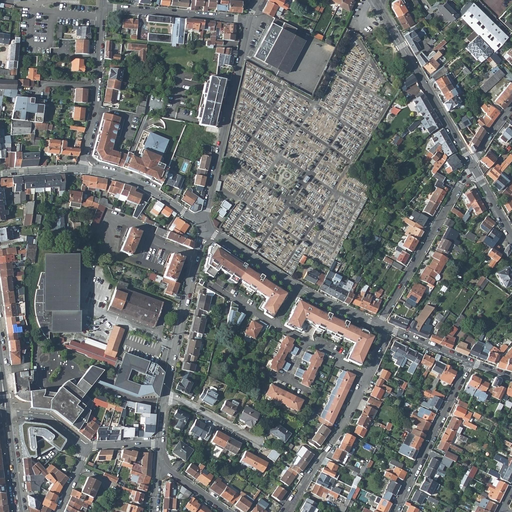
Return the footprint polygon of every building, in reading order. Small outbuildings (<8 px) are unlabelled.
[(198,5),(203,6),(203,0),(190,0),(190,9),(196,10),(196,5),(198,5)] [(208,8),(215,9),(215,3),(215,0),(203,0),(203,6),(203,11),(207,11),(208,8)] [(219,0),(219,4),(218,9),(226,10),(227,0),(219,0)] [(228,0),(228,10),(240,11),(240,0),(228,0)] [(282,0),(268,0),(268,1),(283,8),(285,9),(287,5),(282,2),(282,0)] [(351,0),(340,0),(339,4),(338,5),(349,11),(353,1),(351,0)] [(397,16),(406,11),(402,3),(403,2),(402,0),(396,0),(392,2),(391,7),(397,16)] [(273,13),(275,10),(281,13),(283,8),(268,1),(262,12),(272,17),(273,13)] [(474,3),(460,17),(462,19),(466,23),(474,31),(477,35),(480,38),(494,24),(474,3)] [(452,9),(447,4),(442,5),(437,9),(438,10),(436,12),(438,15),(442,13),(450,22),(458,15),(452,9)] [(404,29),(413,23),(409,16),(406,11),(397,16),(404,29)] [(183,40),(183,34),(185,19),(145,16),(145,17),(146,18),(146,21),(169,23),(172,23),(172,26),(171,35),(148,33),(147,41),(148,41),(182,44),(183,40)] [(137,20),(129,19),(129,20),(123,20),(122,28),(131,29),(130,40),(136,40),(137,20)] [(203,28),(203,21),(191,20),(191,25),(191,30),(198,31),(198,29),(203,30),(203,28)] [(511,26),(506,20),(503,23),(511,31),(511,26)] [(203,28),(204,28),(204,27),(209,27),(209,31),(213,31),(214,22),(203,21),(203,28)] [(281,27),(273,23),(256,58),(288,75),(306,40),(301,37),(304,32),(284,22),(281,27)] [(223,33),(222,40),(233,41),(234,35),(235,35),(235,30),(235,25),(230,24),(230,26),(226,26),(225,27),(225,29),(224,29),(223,34),(223,33)] [(494,24),(480,38),(492,51),(493,52),(507,37),(494,24)] [(80,32),(80,38),(88,39),(90,39),(90,34),(89,34),(90,28),(72,26),(72,30),(75,30),(77,29),(78,29),(80,29),(80,32)] [(415,26),(407,30),(409,33),(403,35),(406,40),(418,31),(415,26)] [(418,31),(406,40),(408,43),(413,53),(422,45),(425,43),(429,40),(427,37),(417,44),(415,40),(418,38),(417,37),(425,31),(423,28),(418,31)] [(470,42),(477,35),(474,31),(466,38),(470,42)] [(0,43),(8,45),(9,35),(0,33),(0,43)] [(215,33),(212,33),(212,37),(210,36),(209,42),(206,41),(205,47),(207,47),(208,45),(214,46),(214,44),(215,39),(215,33)] [(472,53),(473,55),(466,62),(473,69),(479,63),(485,58),(487,55),(492,51),(480,38),(477,35),(470,42),(462,49),(466,53),(469,50),(472,53)] [(0,69),(0,74),(3,75),(13,76),(16,77),(17,63),(17,60),(18,56),(19,39),(15,38),(15,45),(9,45),(8,69),(10,69),(9,71),(0,69)] [(76,40),(75,54),(87,54),(88,41),(80,40),(76,40)] [(421,66),(422,65),(437,50),(441,46),(446,42),(443,40),(433,49),(432,50),(432,51),(426,57),(425,56),(418,62),(421,66)] [(110,56),(111,42),(105,41),(104,59),(115,60),(115,57),(110,56)] [(143,63),(145,45),(128,43),(127,50),(138,51),(137,63),(143,63)] [(424,48),(415,56),(418,62),(425,56),(423,54),(429,48),(425,43),(422,45),(424,48)] [(422,45),(413,53),(415,56),(424,48),(422,45)] [(228,49),(216,49),(215,53),(218,54),(233,57),(235,57),(236,52),(230,51),(230,49),(228,49)] [(437,50),(422,65),(429,72),(438,63),(434,60),(441,54),(437,50)] [(496,64),(501,60),(493,52),(492,51),(487,55),(491,59),(496,64)] [(233,57),(218,54),(217,64),(231,67),(233,57)] [(71,59),(71,72),(83,73),(83,67),(82,67),(83,60),(71,59)] [(490,70),(493,74),(498,69),(495,66),(490,70)] [(462,70),(466,75),(470,72),(465,67),(462,70)] [(109,69),(107,80),(119,82),(121,71),(118,70),(109,69)] [(502,76),(504,75),(499,69),(498,69),(493,74),(499,79),(502,76)] [(488,79),(493,74),(490,70),(489,70),(484,75),(486,77),(488,79)] [(488,79),(483,84),(479,87),(484,93),(499,79),(493,74),(488,79)] [(415,82),(411,75),(402,82),(405,88),(415,82)] [(216,77),(209,76),(207,83),(204,83),(202,93),(205,94),(221,97),(223,97),(225,86),(222,86),(224,79),(221,79),(217,78),(216,77)] [(441,78),(435,82),(439,90),(449,84),(447,80),(444,76),(441,78)] [(106,88),(117,90),(120,91),(121,82),(119,82),(107,80),(106,88)] [(0,88),(4,89),(2,96),(15,98),(15,95),(17,88),(15,88),(16,82),(13,81),(3,81),(0,81),(0,88)] [(439,90),(443,96),(454,89),(454,88),(455,86),(452,81),(449,84),(439,90)] [(509,101),(511,97),(511,84),(510,82),(494,101),(503,109),(509,101)] [(114,104),(116,92),(117,90),(106,88),(104,102),(114,104)] [(75,89),(74,103),(86,103),(87,90),(75,89)] [(454,89),(443,96),(446,102),(455,96),(456,97),(460,94),(458,91),(456,92),(454,89)] [(447,111),(455,106),(460,102),(461,103),(465,100),(460,93),(460,94),(456,97),(455,96),(446,102),(443,104),(447,111)] [(221,97),(205,94),(202,108),(218,111),(221,97)] [(15,98),(11,120),(27,122),(28,113),(35,114),(34,122),(35,122),(41,123),(42,110),(43,106),(43,103),(43,100),(36,100),(25,99),(26,97),(15,95),(15,98)] [(422,118),(433,112),(423,95),(415,100),(412,101),(415,107),(418,112),(419,113),(422,118)] [(497,117),(499,114),(491,107),(490,106),(489,107),(490,108),(488,110),(484,105),(480,108),(486,115),(486,116),(493,122),(497,117)] [(143,115),(144,108),(140,107),(137,106),(135,113),(143,115)] [(84,109),(74,107),(73,115),(73,119),(72,120),(83,121),(84,109)] [(202,108),(200,108),(198,119),(200,119),(216,122),(218,123),(221,112),(218,111),(202,108)] [(429,135),(441,127),(433,112),(422,118),(413,123),(406,131),(408,133),(409,132),(415,126),(421,122),(424,120),(429,128),(426,130),(429,135)] [(113,164),(122,166),(127,156),(110,150),(119,118),(105,114),(103,118),(102,117),(96,138),(98,138),(96,146),(95,145),(92,156),(96,161),(113,165),(113,164)] [(459,120),(464,128),(470,125),(469,123),(468,120),(465,116),(459,119),(459,120)] [(485,132),(493,122),(486,116),(483,120),(482,120),(481,121),(480,122),(480,123),(479,125),(480,126),(485,132)] [(216,122),(200,119),(199,125),(208,126),(211,127),(215,128),(216,122)] [(11,135),(31,134),(34,133),(34,130),(35,122),(34,122),(27,122),(11,120),(11,135)] [(34,130),(46,131),(47,124),(44,123),(41,123),(35,122),(34,130)] [(473,152),(485,132),(480,126),(474,136),(476,137),(472,144),(472,146),(469,148),(469,149),(471,152),(471,153),(472,153),(473,153),(473,152)] [(434,152),(449,140),(443,129),(434,137),(437,143),(436,144),(434,145),(434,146),(432,148),(432,149),(434,152)] [(122,166),(122,168),(141,175),(161,186),(163,182),(166,173),(168,167),(159,163),(168,140),(149,133),(139,159),(132,156),(133,154),(128,153),(127,156),(122,166)] [(1,137),(0,136),(0,144),(2,144),(5,144),(10,144),(9,136),(4,136),(1,137)] [(50,153),(57,154),(58,148),(59,141),(48,140),(49,140),(45,140),(43,153),(50,153)] [(66,155),(77,156),(81,141),(77,140),(76,147),(75,149),(74,149),(74,147),(72,147),(72,149),(68,148),(67,148),(66,155)] [(452,146),(449,140),(434,152),(436,153),(433,156),(433,157),(430,160),(434,163),(439,157),(443,153),(441,151),(442,150),(442,151),(452,146)] [(456,152),(452,146),(442,151),(443,152),(445,155),(441,159),(439,157),(434,163),(433,165),(435,167),(432,171),(435,173),(440,167),(441,166),(442,165),(443,163),(444,162),(445,160),(445,159),(445,158),(446,158),(446,157),(456,152)] [(5,150),(0,150),(0,158),(4,158),(4,160),(4,163),(3,167),(13,168),(14,153),(10,152),(5,152),(5,150)] [(496,160),(498,158),(489,150),(487,152),(496,160)] [(487,152),(480,161),(489,168),(496,160),(487,152)] [(19,167),(37,166),(39,153),(20,154),(19,167)] [(430,154),(425,160),(428,162),(430,160),(433,157),(433,156),(432,155),(430,154)] [(205,171),(207,171),(210,157),(203,155),(201,155),(198,169),(205,171)] [(445,169),(447,174),(460,167),(454,155),(449,158),(449,159),(446,161),(449,167),(445,169)] [(494,181),(508,164),(511,161),(511,160),(511,156),(509,155),(499,166),(497,165),(493,169),(491,171),(491,170),(487,175),(494,181)] [(506,177),(510,172),(511,168),(508,164),(494,181),(491,184),(498,191),(503,186),(503,187),(509,182),(506,179),(507,178),(506,177)] [(163,182),(178,189),(182,179),(176,177),(166,173),(163,182)] [(442,183),(444,178),(435,173),(431,177),(437,180),(442,183)] [(51,176),(52,187),(52,188),(58,187),(60,187),(59,175),(51,176)] [(34,177),(34,188),(43,188),(43,176),(35,177),(34,177)] [(43,176),(43,188),(44,192),(50,192),(50,204),(53,203),(52,193),(52,191),(52,189),(52,188),(52,187),(51,176),(50,176),(43,176)] [(86,196),(87,195),(83,195),(84,189),(85,189),(85,187),(88,187),(89,176),(86,176),(83,176),(82,181),(80,193),(80,198),(86,200),(86,196)] [(89,176),(88,187),(94,189),(96,178),(89,176)] [(34,188),(34,177),(21,178),(21,184),(24,184),(24,189),(24,192),(24,194),(29,194),(29,189),(34,188)] [(12,178),(0,178),(0,188),(1,188),(2,188),(7,187),(12,186),(12,185),(12,178)] [(12,178),(12,185),(13,185),(13,191),(13,192),(19,192),(19,184),(21,184),(21,178),(12,178)] [(96,178),(94,189),(105,191),(107,180),(96,178)] [(427,201),(437,207),(447,190),(441,187),(442,184),(442,183),(437,180),(433,187),(436,188),(433,193),(433,192),(427,201)] [(113,193),(115,193),(119,195),(123,185),(115,182),(114,187),(110,186),(108,191),(111,192),(111,194),(112,194),(113,193)] [(123,185),(119,195),(118,198),(117,200),(124,202),(124,201),(130,187),(123,185)] [(130,187),(124,201),(139,206),(144,195),(135,191),(135,189),(130,187)] [(507,199),(511,192),(511,187),(510,190),(508,188),(507,187),(501,194),(507,199)] [(11,200),(3,201),(1,188),(0,188),(0,205),(8,204),(12,204),(11,200)] [(194,213),(201,211),(205,192),(202,191),(201,191),(200,198),(191,192),(192,191),(192,190),(191,189),(190,188),(189,188),(187,189),(182,196),(183,197),(181,200),(190,206),(188,209),(194,213)] [(472,205),(479,200),(473,189),(464,195),(469,204),(466,208),(468,209),(470,206),(472,205)] [(68,191),(68,202),(70,202),(69,207),(79,208),(79,203),(80,198),(80,193),(68,191)] [(511,192),(507,199),(506,200),(506,201),(503,203),(508,212),(511,208),(511,192)] [(430,217),(431,217),(436,209),(437,207),(427,201),(421,197),(417,195),(416,198),(417,200),(426,204),(423,210),(422,212),(424,213),(427,215),(426,216),(427,217),(428,216),(430,217)] [(92,202),(98,204),(102,206),(104,199),(100,197),(99,199),(92,197),(92,202)] [(80,198),(79,203),(87,206),(88,201),(86,200),(80,198)] [(102,206),(105,207),(111,209),(112,206),(107,204),(107,200),(104,199),(102,206)] [(223,200),(219,206),(222,207),(221,209),(220,208),(216,214),(222,218),(226,212),(225,212),(226,210),(227,210),(230,205),(223,200)] [(420,209),(423,210),(426,204),(417,200),(416,202),(421,205),(420,207),(420,209)] [(479,200),(472,205),(470,206),(468,209),(463,216),(461,220),(465,222),(468,217),(467,216),(469,214),(469,213),(471,213),(473,211),(476,216),(485,211),(479,200)] [(26,202),(26,203),(23,226),(30,225),(32,214),(34,201),(26,202)] [(88,201),(87,206),(97,209),(98,204),(92,202),(88,201)] [(157,201),(152,209),(158,213),(159,212),(168,218),(172,211),(157,201)] [(8,204),(0,205),(0,221),(4,221),(3,216),(7,215),(7,210),(3,211),(2,208),(9,207),(8,204)] [(86,234),(94,234),(105,207),(102,206),(98,204),(97,209),(86,234)] [(407,208),(406,207),(404,209),(407,211),(403,216),(405,217),(406,218),(411,213),(407,208)] [(452,208),(450,212),(461,220),(463,216),(452,208)] [(136,218),(138,219),(157,227),(158,224),(148,220),(147,218),(144,216),(140,213),(136,218)] [(55,216),(55,224),(63,224),(63,215),(55,216)] [(486,217),(480,225),(486,229),(485,232),(480,239),(482,241),(495,224),(486,217)] [(183,234),(188,226),(176,219),(170,228),(172,230),(170,233),(181,237),(183,234)] [(454,223),(447,219),(444,225),(450,229),(454,223)] [(422,232),(423,230),(414,224),(410,221),(408,224),(409,225),(414,228),(411,233),(409,235),(407,237),(416,242),(422,232)] [(0,241),(12,240),(11,231),(16,230),(16,229),(17,228),(16,227),(8,228),(1,229),(0,228),(0,241)] [(155,234),(164,238),(166,233),(167,234),(168,232),(165,231),(157,227),(155,234)] [(140,233),(129,228),(120,251),(130,256),(140,233)] [(447,228),(442,237),(443,237),(442,239),(446,241),(447,240),(449,236),(452,237),(452,238),(454,235),(455,235),(456,234),(457,234),(457,233),(447,228)] [(493,228),(486,238),(491,241),(481,256),(484,258),(486,255),(494,244),(501,234),(493,228)] [(166,239),(192,250),(194,243),(193,243),(186,240),(181,237),(170,233),(169,232),(166,239)] [(464,237),(473,243),(476,237),(468,232),(464,237)] [(407,237),(407,236),(402,244),(399,242),(396,247),(403,252),(405,249),(410,252),(416,242),(407,237)] [(442,239),(436,248),(437,249),(435,252),(444,257),(446,253),(446,254),(450,247),(452,244),(446,241),(442,239)] [(33,263),(36,245),(31,244),(26,244),(26,246),(25,253),(24,260),(24,262),(33,263)] [(239,267),(243,270),(245,267),(246,265),(243,263),(241,266),(239,264),(240,262),(228,254),(226,256),(222,253),(224,251),(212,244),(210,247),(207,246),(206,253),(207,254),(206,258),(205,257),(203,267),(205,269),(203,272),(212,278),(218,269),(219,267),(231,275),(230,276),(228,279),(235,284),(238,278),(239,277),(235,275),(239,267)] [(494,244),(486,255),(493,260),(489,266),(492,268),(502,254),(497,251),(499,247),(494,244)] [(507,256),(511,250),(508,245),(503,253),(507,256)] [(16,251),(16,254),(25,253),(26,246),(21,247),(21,250),(16,251)] [(15,247),(0,249),(0,256),(16,254),(16,251),(15,247)] [(391,259),(403,266),(408,256),(405,254),(405,253),(403,252),(396,247),(394,251),(399,254),(396,259),(393,258),(392,258),(391,259)] [(433,258),(428,268),(426,267),(418,280),(431,286),(434,280),(433,280),(437,274),(438,274),(447,259),(444,257),(435,252),(432,257),(433,258)] [(16,254),(0,256),(0,263),(24,260),(25,253),(16,254)] [(171,254),(162,278),(173,282),(181,258),(171,254)] [(77,255),(44,255),(44,273),(41,273),(38,278),(37,282),(35,288),(34,296),(34,298),(34,304),(34,307),(35,314),(37,320),(39,324),(42,329),(42,331),(44,335),(46,337),(49,340),(50,320),(52,320),(51,332),(65,333),(80,333),(80,312),(77,311),(77,255)] [(390,266),(392,262),(385,257),(382,261),(390,266)] [(24,262),(24,260),(0,263),(0,270),(11,269),(11,268),(19,267),(24,266),(24,262)] [(402,267),(392,262),(390,266),(399,271),(402,267)] [(218,269),(230,276),(231,275),(219,267),(218,269)] [(239,267),(235,275),(239,277),(243,270),(239,267)] [(259,276),(245,267),(243,270),(239,277),(238,278),(241,280),(240,281),(247,286),(245,290),(251,294),(254,290),(266,298),(260,307),(264,310),(262,313),(270,318),(274,311),(277,306),(278,306),(286,294),(262,278),(263,277),(260,275),(259,276)] [(511,275),(508,268),(498,275),(505,288),(511,283),(511,275)] [(11,269),(0,270),(0,278),(23,276),(23,275),(23,272),(12,273),(11,269)] [(303,279),(314,284),(315,283),(320,286),(324,279),(325,277),(327,275),(325,274),(324,275),(320,273),(320,274),(316,272),(314,276),(307,272),(303,279)] [(324,279),(320,286),(319,290),(325,293),(333,278),(335,273),(333,272),(332,273),(329,279),(328,281),(324,279)] [(484,273),(472,291),(475,293),(480,286),(485,279),(487,275),(484,273)] [(174,297),(174,299),(180,301),(181,296),(175,294),(179,284),(173,282),(162,278),(155,275),(154,281),(159,282),(159,281),(167,284),(164,293),(167,294),(168,292),(175,295),(174,297)] [(333,278),(325,293),(331,296),(341,277),(339,275),(336,282),(333,280),(334,279),(333,278)] [(23,276),(0,278),(0,280),(2,293),(11,291),(10,283),(14,282),(13,281),(23,280),(22,278),(23,276)] [(344,278),(341,277),(331,296),(337,299),(346,282),(347,280),(345,279),(343,284),(341,288),(337,286),(339,283),(341,282),(344,278)] [(346,282),(337,299),(343,302),(349,292),(344,290),(346,286),(346,287),(349,281),(347,280),(346,282)] [(116,286),(107,311),(153,327),(157,317),(158,313),(162,303),(125,290),(127,284),(118,281),(116,287),(116,286)] [(349,292),(343,302),(348,305),(349,302),(353,295),(351,294),(356,285),(354,283),(349,292)] [(425,288),(415,283),(406,298),(408,298),(416,303),(425,288)] [(361,300),(364,294),(365,291),(368,287),(364,285),(360,291),(361,292),(360,295),(358,295),(357,297),(353,295),(349,302),(358,306),(361,300)] [(2,293),(3,305),(23,303),(23,292),(23,288),(17,288),(15,289),(15,291),(11,291),(2,293)] [(377,288),(372,297),(374,298),(375,297),(378,299),(382,290),(377,288)] [(205,292),(204,296),(210,297),(213,296),(214,293),(206,289),(205,292)] [(199,290),(197,302),(209,305),(210,297),(204,296),(205,292),(199,290)] [(369,304),(371,299),(372,297),(364,294),(361,300),(358,306),(366,310),(369,304)] [(408,298),(405,302),(413,307),(416,303),(408,298)] [(375,314),(380,303),(381,301),(379,300),(379,301),(371,299),(369,304),(366,310),(375,314)] [(297,301),(296,300),(294,303),(296,303),(292,314),(291,314),(288,320),(289,320),(285,327),(294,331),(295,328),(299,330),(304,320),(317,327),(316,330),(320,332),(322,329),(332,333),(331,337),(335,339),(336,338),(338,339),(339,337),(352,343),(345,359),(360,366),(372,339),(370,338),(371,336),(368,335),(370,332),(364,330),(364,331),(360,329),(360,330),(347,324),(348,323),(340,319),(340,321),(330,316),(330,315),(323,311),(323,313),(297,301)] [(209,305),(197,302),(194,313),(200,315),(201,311),(210,313),(212,305),(209,305)] [(237,306),(231,302),(226,324),(232,326),(233,324),(238,326),(244,315),(240,313),(239,314),(236,312),(237,306)] [(23,303),(3,305),(5,318),(24,316),(23,303)] [(409,326),(407,331),(417,335),(419,331),(420,328),(421,327),(421,326),(423,323),(427,317),(428,316),(433,310),(426,306),(414,322),(413,322),(409,326)] [(194,313),(191,325),(204,327),(205,320),(199,319),(200,315),(194,313)] [(443,317),(438,313),(430,324),(435,328),(437,325),(442,318),(443,317)] [(408,321),(395,315),(393,319),(390,318),(388,323),(404,330),(408,321)] [(460,315),(447,332),(451,334),(454,330),(462,317),(460,315)] [(24,316),(5,318),(6,326),(14,325),(14,328),(19,328),(18,322),(21,320),(25,319),(24,317),(24,316)] [(420,328),(419,331),(417,335),(427,339),(430,332),(431,329),(429,328),(430,326),(428,325),(431,319),(427,317),(423,323),(421,326),(421,327),(420,328)] [(246,327),(244,337),(250,338),(250,337),(254,339),(259,329),(262,331),(266,325),(266,324),(259,321),(257,325),(255,324),(255,323),(251,321),(249,325),(249,326),(248,328),(246,327)] [(14,325),(6,326),(7,334),(16,333),(19,333),(21,332),(20,328),(19,328),(14,328),(14,325)] [(204,327),(191,325),(189,336),(195,337),(196,333),(202,335),(204,327)] [(83,346),(70,341),(68,346),(63,344),(63,347),(67,348),(93,357),(93,358),(114,366),(117,358),(114,357),(123,330),(113,326),(107,343),(106,346),(86,338),(83,346)] [(451,337),(452,338),(457,332),(454,330),(451,334),(447,332),(445,335),(451,337)] [(445,335),(437,332),(435,337),(432,335),(430,340),(439,344),(445,336),(445,335)] [(16,333),(7,334),(8,341),(17,340),(17,342),(20,341),(20,337),(16,337),(16,333)] [(452,338),(451,337),(445,335),(445,336),(439,344),(451,349),(453,343),(452,343),(454,339),(452,338)] [(476,343),(468,354),(477,357),(480,348),(481,346),(482,345),(479,344),(483,336),(482,335),(476,343)] [(189,336),(186,347),(199,350),(201,339),(195,337),(189,336)] [(292,341),(285,337),(284,341),(283,340),(281,344),(279,348),(279,349),(275,357),(274,357),(272,360),(270,365),(271,365),(269,369),(275,372),(278,368),(286,372),(288,369),(290,365),(282,361),(286,352),(294,357),(296,353),(298,350),(290,346),(292,341)] [(467,356),(468,354),(476,343),(474,341),(476,340),(474,339),(473,340),(471,339),(466,346),(462,344),(462,343),(459,341),(457,346),(456,345),(454,350),(467,356)] [(502,353),(504,351),(511,342),(506,339),(499,348),(501,349),(498,352),(499,353),(499,354),(500,356),(502,353)] [(17,342),(17,340),(8,341),(9,352),(18,351),(18,347),(21,347),(22,348),(22,350),(23,350),(25,346),(23,344),(21,344),(20,341),(17,342)] [(408,349),(394,342),(390,351),(398,355),(400,356),(397,363),(396,364),(399,366),(408,349)] [(480,348),(477,357),(485,361),(489,353),(489,351),(483,349),(483,347),(481,346),(480,348)] [(44,387),(44,390),(42,392),(42,391),(37,392),(36,385),(31,381),(31,390),(28,392),(15,393),(15,397),(18,399),(22,401),(28,403),(30,403),(34,402),(38,399),(52,411),(70,425),(81,409),(89,412),(92,404),(93,402),(84,395),(94,382),(96,380),(103,371),(42,347),(40,362),(43,382),(44,385),(44,387)] [(184,359),(196,361),(199,350),(186,347),(184,359)] [(408,349),(399,366),(402,368),(405,361),(406,359),(417,365),(422,356),(408,349)] [(510,355),(509,354),(505,359),(500,357),(496,368),(498,368),(505,370),(508,359),(509,360),(511,356),(511,349),(511,350),(511,351),(511,353),(510,355)] [(9,352),(10,360),(12,369),(23,368),(21,357),(22,356),(23,356),(23,353),(18,351),(9,352)] [(301,383),(308,386),(310,382),(311,382),(312,379),(314,375),(313,375),(315,370),(317,366),(318,366),(320,363),(321,360),(320,359),(322,354),(315,351),(313,356),(305,352),(303,355),(302,359),(310,363),(308,367),(306,372),(298,368),(296,371),(294,375),(303,379),(301,383)] [(158,398),(163,373),(156,365),(124,353),(113,386),(147,399),(158,398)] [(498,356),(489,353),(485,361),(495,364),(498,356)] [(431,370),(438,373),(433,383),(436,384),(439,379),(445,366),(438,362),(440,356),(437,354),(434,360),(436,361),(431,370)] [(420,363),(427,367),(426,370),(421,378),(424,380),(434,360),(424,355),(420,363)] [(184,359),(181,370),(185,371),(191,372),(193,373),(196,361),(184,359)] [(445,366),(439,379),(450,385),(456,373),(450,370),(450,368),(445,365),(445,366)] [(383,370),(379,378),(386,381),(390,373),(383,370)] [(31,371),(12,373),(15,393),(28,392),(27,382),(31,381),(31,378),(31,371)] [(177,383),(175,390),(189,395),(190,393),(187,392),(191,384),(186,382),(191,372),(185,371),(180,384),(177,383)] [(325,406),(320,417),(323,420),(326,422),(330,425),(332,421),(330,420),(331,419),(334,420),(334,421),(338,414),(337,414),(334,412),(334,411),(336,412),(339,405),(338,404),(338,403),(341,405),(342,405),(343,401),(345,398),(344,398),(343,397),(341,396),(342,395),(343,396),(347,389),(345,388),(345,387),(347,388),(348,389),(349,389),(350,386),(352,382),(350,381),(349,381),(349,379),(351,380),(352,377),(342,372),(340,375),(335,384),(336,385),(333,391),(332,391),(328,400),(329,401),(326,407),(325,406)] [(480,380),(471,376),(467,385),(473,388),(471,393),(473,394),(475,389),(480,380)] [(495,378),(491,387),(496,389),(497,388),(501,380),(495,378)] [(378,379),(374,387),(389,394),(391,389),(381,385),(383,381),(378,379)] [(140,399),(147,399),(113,386),(96,380),(94,382),(140,399)] [(480,380),(475,389),(484,394),(489,384),(480,380)] [(511,383),(509,383),(501,399),(505,401),(507,395),(511,397),(511,383)] [(271,384),(266,396),(270,398),(270,399),(277,402),(278,401),(286,405),(285,406),(293,409),(294,408),(298,410),(303,399),(298,397),(299,396),(292,393),(292,394),(287,392),(282,389),(283,388),(276,385),(276,386),(271,384)] [(370,395),(378,400),(381,394),(386,396),(387,395),(388,395),(387,396),(398,402),(399,400),(399,399),(389,394),(374,387),(370,395)] [(499,388),(498,389),(497,388),(496,389),(491,387),(487,395),(485,398),(489,399),(492,401),(494,398),(498,400),(504,390),(499,388)] [(430,396),(441,401),(445,394),(434,388),(432,393),(430,396)] [(478,396),(476,400),(482,403),(485,398),(487,395),(484,394),(475,389),(473,394),(472,396),(472,397),(474,397),(475,394),(478,396)] [(205,402),(204,403),(212,407),(218,396),(208,390),(207,391),(204,390),(199,398),(203,400),(202,400),(203,401),(205,402)] [(430,411),(435,413),(442,401),(441,401),(430,396),(424,392),(421,398),(425,400),(427,397),(430,399),(432,400),(430,402),(428,406),(431,407),(430,411)] [(381,403),(369,397),(367,402),(378,408),(379,406),(381,403)] [(30,403),(31,409),(52,411),(38,399),(34,402),(30,403)] [(92,404),(106,408),(107,404),(94,400),(93,402),(92,404)] [(122,409),(125,410),(126,405),(127,402),(121,400),(119,408),(122,409)] [(226,401),(220,411),(231,417),(237,406),(236,406),(237,403),(232,400),(230,404),(226,401)] [(468,405),(459,400),(457,405),(466,409),(468,405)] [(149,410),(149,406),(141,404),(136,403),(128,401),(127,402),(126,405),(135,409),(134,413),(142,413),(149,414),(149,410)] [(492,419),(495,420),(502,406),(499,404),(493,417),(492,419)] [(374,411),(365,406),(361,415),(370,419),(374,411)] [(453,415),(467,422),(467,423),(470,417),(469,417),(464,415),(466,411),(457,407),(453,415)] [(258,414),(246,408),(239,419),(246,422),(247,421),(248,421),(246,425),(251,427),(258,414)] [(81,409),(70,425),(75,429),(78,431),(84,423),(85,424),(86,419),(89,412),(81,409)] [(181,431),(188,416),(177,410),(173,417),(179,420),(175,428),(181,431)] [(434,415),(425,410),(421,417),(417,415),(412,412),(410,415),(430,424),(434,415)] [(153,426),(154,418),(148,417),(149,414),(142,413),(142,417),(144,417),(143,425),(144,425),(153,426)] [(370,419),(361,415),(360,416),(359,419),(356,425),(357,426),(353,434),(362,439),(366,430),(365,430),(370,419)] [(416,427),(414,430),(424,435),(430,424),(410,415),(409,417),(409,418),(412,419),(412,420),(413,421),(418,423),(416,427)] [(452,418),(446,429),(455,433),(456,432),(458,433),(462,424),(460,423),(460,422),(452,418)] [(78,431),(90,441),(92,439),(90,438),(95,432),(97,431),(98,428),(86,419),(85,424),(84,423),(78,431)] [(209,428),(196,420),(190,431),(204,439),(209,428)] [(19,433),(22,458),(30,457),(29,451),(31,451),(32,450),(33,450),(33,449),(34,449),(34,448),(34,447),(33,437),(33,436),(39,437),(40,437),(41,438),(45,441),(46,442),(47,442),(48,441),(49,441),(49,440),(55,432),(49,427),(47,426),(44,425),(40,424),(23,422),(22,422),(18,425),(18,426),(19,433)] [(324,439),(333,427),(331,426),(330,425),(326,422),(323,427),(321,426),(316,433),(324,439)] [(275,423),(268,432),(283,443),(289,434),(275,423)] [(137,430),(137,425),(134,424),(133,428),(123,428),(122,437),(133,437),(133,431),(137,431),(137,430)] [(144,431),(143,437),(150,437),(154,433),(154,426),(153,426),(144,425),(144,431)] [(97,431),(97,441),(107,440),(107,432),(107,431),(108,427),(98,427),(98,428),(97,431)] [(424,435),(414,430),(412,429),(409,434),(422,440),(424,435)] [(446,429),(441,440),(449,445),(451,441),(453,438),(454,436),(459,438),(458,439),(465,443),(467,439),(455,433),(446,429)] [(107,431),(107,432),(107,440),(116,440),(119,430),(111,430),(107,431)] [(228,438),(216,431),(211,442),(223,448),(228,438)] [(58,451),(61,447),(64,442),(64,440),(56,433),(55,432),(49,440),(49,441),(48,441),(47,442),(46,442),(45,441),(41,438),(40,437),(39,437),(33,436),(33,437),(34,447),(34,448),(34,449),(33,449),(33,450),(32,450),(31,451),(29,451),(30,457),(32,457),(33,458),(53,447),(58,451)] [(316,433),(311,440),(309,439),(307,442),(317,449),(324,439),(316,433)] [(372,447),(345,434),(341,443),(350,448),(353,443),(354,441),(364,446),(363,447),(371,450),(372,447)] [(421,442),(412,437),(409,445),(408,447),(416,451),(421,442)] [(228,438),(223,448),(220,452),(224,454),(226,451),(234,455),(240,444),(228,438)] [(441,440),(436,449),(445,454),(443,457),(452,461),(454,462),(457,457),(446,452),(448,447),(454,450),(456,448),(449,445),(441,440)] [(178,442),(171,453),(184,462),(191,451),(178,442)] [(349,450),(350,448),(341,443),(338,449),(350,455),(351,455),(353,452),(349,450)] [(412,460),(416,451),(408,447),(406,446),(402,444),(397,453),(412,460)] [(307,463),(313,455),(300,446),(294,454),(297,456),(307,463)] [(350,455),(338,449),(337,448),(332,458),(341,463),(345,455),(347,457),(349,457),(350,455)] [(109,459),(112,449),(106,449),(102,449),(99,450),(95,460),(109,459)] [(135,457),(136,453),(131,451),(130,451),(130,453),(127,452),(122,450),(120,458),(124,459),(122,463),(128,464),(129,461),(133,462),(135,457)] [(280,454),(272,450),(267,457),(274,462),(276,459),(280,454)] [(131,471),(150,477),(152,454),(136,452),(136,453),(135,457),(142,458),(141,466),(133,463),(132,465),(131,471)] [(245,452),(241,460),(251,465),(256,457),(245,452)] [(511,458),(508,457),(507,460),(495,455),(492,460),(502,464),(511,469),(511,458)] [(307,463),(297,456),(288,468),(296,474),(299,470),(301,471),(307,463)] [(33,458),(32,457),(30,457),(22,458),(24,476),(42,473),(43,477),(48,473),(45,469),(50,465),(48,464),(44,468),(42,466),(33,458)] [(256,457),(251,465),(263,471),(267,463),(256,457)] [(448,468),(452,461),(443,457),(440,462),(432,458),(427,467),(440,473),(443,466),(448,468)] [(400,470),(402,465),(391,459),(388,464),(395,467),(400,470)] [(321,472),(332,478),(334,473),(335,471),(337,467),(328,462),(325,469),(323,468),(321,472)] [(344,467),(352,471),(362,476),(363,474),(366,468),(368,464),(365,463),(363,466),(362,465),(359,470),(346,464),(344,467)] [(199,464),(196,468),(190,464),(185,472),(195,479),(195,478),(202,469),(203,467),(199,464)] [(506,470),(502,479),(510,484),(511,482),(511,481),(511,480),(511,479),(511,469),(502,464),(500,467),(504,469),(506,470)] [(67,479),(68,478),(51,465),(50,465),(45,469),(48,473),(54,481),(56,482),(61,487),(62,486),(67,479)] [(202,469),(195,478),(205,485),(212,476),(207,472),(208,471),(205,468),(206,466),(205,465),(203,467),(202,469)] [(470,478),(472,479),(477,468),(472,466),(470,470),(467,476),(470,478)] [(281,473),(283,475),(279,481),(287,486),(296,474),(288,468),(286,467),(281,473)] [(400,470),(395,467),(391,475),(385,472),(382,476),(394,482),(396,478),(402,481),(406,473),(400,470)] [(427,467),(423,475),(432,480),(435,473),(439,475),(440,475),(441,476),(443,477),(444,475),(440,473),(427,467)] [(490,469),(488,474),(500,480),(502,479),(500,474),(490,469)] [(145,492),(150,477),(131,471),(129,474),(133,475),(132,476),(134,478),(132,482),(136,483),(139,484),(137,489),(145,492)] [(362,476),(352,471),(351,474),(355,477),(352,485),(356,487),(362,476)] [(42,473),(24,476),(25,482),(32,481),(33,484),(35,485),(39,487),(41,483),(43,478),(43,477),(42,473)] [(47,491),(56,496),(61,487),(56,482),(54,481),(48,473),(43,477),(45,479),(47,480),(49,481),(52,484),(47,491)] [(116,477),(104,473),(102,477),(103,477),(107,479),(116,484),(118,478),(116,477)] [(331,487),(334,480),(320,474),(315,484),(334,493),(336,490),(332,488),(331,487)] [(92,498),(99,482),(87,477),(80,493),(85,495),(89,497),(92,498)] [(217,477),(209,489),(220,496),(226,487),(226,486),(219,481),(221,480),(217,477)] [(423,477),(417,489),(418,490),(425,494),(429,496),(435,484),(423,477)] [(503,494),(507,485),(500,481),(497,482),(494,480),(491,485),(489,484),(487,486),(488,487),(503,494)] [(35,485),(33,484),(32,481),(25,482),(27,491),(31,491),(34,491),(36,491),(38,491),(39,492),(42,493),(46,494),(47,491),(41,488),(39,487),(35,485)] [(399,486),(389,481),(381,499),(386,502),(391,494),(394,496),(399,486)] [(172,483),(165,482),(164,498),(170,498),(171,495),(172,483)] [(334,493),(315,484),(310,493),(319,497),(323,499),(325,494),(326,495),(327,493),(334,496),(333,498),(335,499),(337,495),(334,493)] [(181,486),(177,495),(177,499),(187,500),(191,493),(181,486)] [(287,491),(279,486),(271,496),(279,502),(287,491)] [(133,495),(132,498),(131,501),(139,504),(143,495),(134,491),(122,487),(121,489),(131,493),(131,495),(133,495)] [(226,487),(220,496),(228,502),(234,493),(226,487)] [(356,487),(355,489),(351,498),(355,500),(360,489),(356,487)] [(503,494),(488,487),(487,488),(488,489),(487,490),(490,491),(493,493),(490,499),(498,503),(503,494)] [(348,494),(345,499),(347,499),(349,501),(351,498),(355,489),(352,488),(349,495),(348,494)] [(80,493),(73,489),(73,490),(72,492),(70,496),(71,496),(83,502),(90,505),(91,502),(93,499),(92,498),(89,497),(87,500),(84,499),(85,495),(80,493)] [(46,494),(44,499),(56,504),(59,497),(56,496),(47,491),(46,494)] [(416,491),(411,500),(420,505),(424,498),(427,499),(427,500),(433,503),(435,500),(425,495),(417,491),(416,491)] [(246,501),(248,498),(240,492),(238,495),(240,497),(246,501)] [(234,493),(228,502),(232,504),(235,500),(238,495),(234,493)] [(83,502),(71,496),(69,501),(80,506),(81,507),(81,506),(83,502)] [(493,511),(496,505),(485,500),(486,499),(481,496),(479,501),(486,504),(485,507),(475,502),(474,505),(477,507),(487,511),(493,511)] [(191,497),(182,509),(183,510),(183,511),(186,508),(191,511),(194,511),(199,505),(194,502),(195,501),(191,497)] [(237,502),(234,506),(242,511),(244,511),(251,504),(246,501),(240,497),(237,502)] [(375,511),(386,511),(390,504),(386,502),(381,499),(377,497),(374,503),(378,504),(374,511),(375,511)] [(163,498),(162,509),(163,509),(171,510),(175,510),(176,499),(170,498),(164,498),(163,498)] [(306,498),(302,507),(303,508),(300,511),(315,511),(316,511),(317,508),(316,507),(317,504),(306,498)] [(80,506),(69,501),(66,506),(72,509),(79,511),(80,510),(78,509),(80,506)] [(260,501),(257,504),(267,511),(270,508),(260,501)] [(405,511),(420,511),(418,511),(418,510),(409,506),(410,504),(405,502),(404,505),(408,507),(405,511)] [(50,509),(39,503),(36,510),(29,506),(29,511),(37,511),(38,511),(39,511),(49,511),(50,509)]
